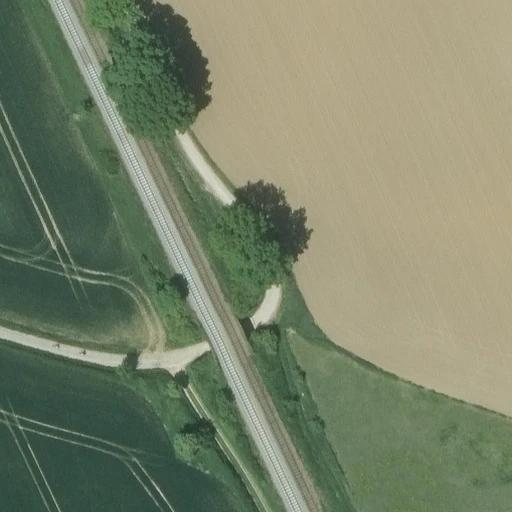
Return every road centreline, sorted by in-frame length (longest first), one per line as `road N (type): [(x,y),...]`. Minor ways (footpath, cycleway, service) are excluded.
road 1 (unclassified): [(123,0),(178,130),(268,252),(270,304),(241,329),(161,360),(104,359),(0,333)]
road 2 (track): [(265,310),(348,511)]
road 3 (track): [(172,358),(263,511)]
